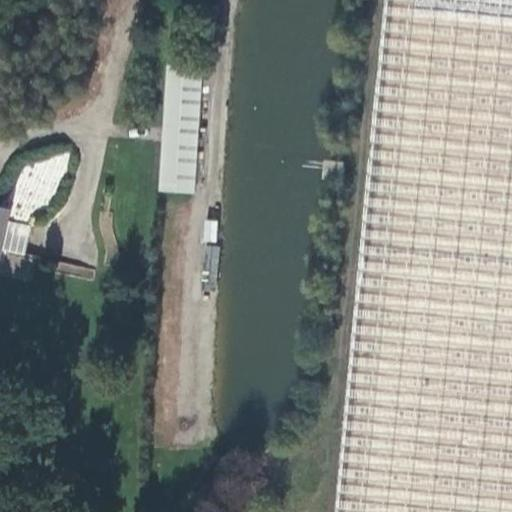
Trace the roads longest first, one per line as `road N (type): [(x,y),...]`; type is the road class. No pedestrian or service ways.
road 1 (track): [(227,0),(194,374),(195,412),(216,454),(172,511)]
road 2 (track): [(378,0),(340,384),(313,511)]
